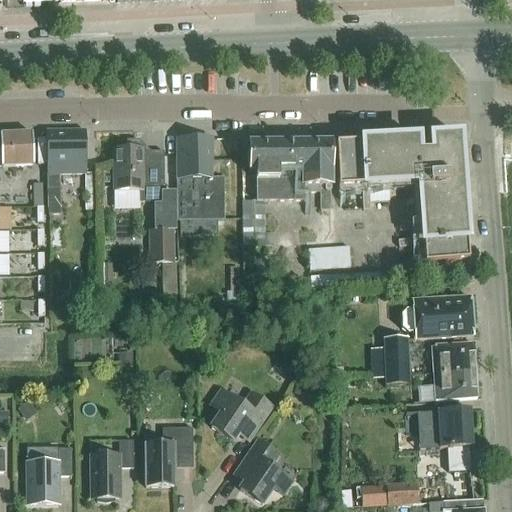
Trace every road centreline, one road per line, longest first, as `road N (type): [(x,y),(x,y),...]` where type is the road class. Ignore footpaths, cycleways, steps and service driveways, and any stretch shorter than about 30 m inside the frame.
road 1 (tertiary): [(511,511),(481,109)]
road 2 (residential): [(0,114),(403,110)]
road 3 (secondary): [(0,58),(274,44)]
road 4 (secondary): [(274,44),(480,36)]
